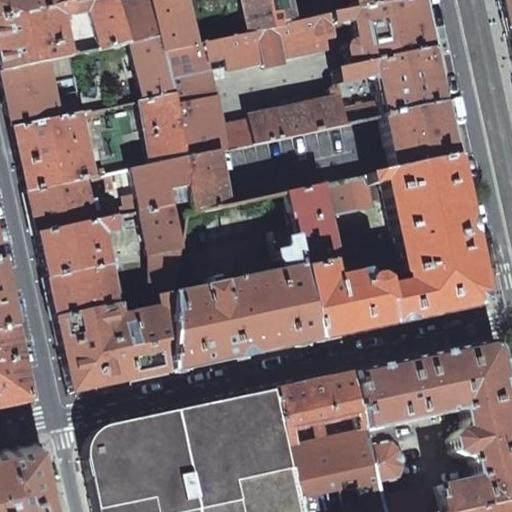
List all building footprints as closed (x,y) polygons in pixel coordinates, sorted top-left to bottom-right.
[(0,0),(0,19),(53,7),(51,0),(0,0)] [(86,12),(98,50),(111,47),(126,44),(112,0),(85,0),(68,4),(65,5),(69,16),(86,12)] [(112,0),(126,44),(154,38),(146,0),(145,0),(112,0)] [(154,38),(158,52),(192,45),(181,0),(145,0),(146,0),(154,38)] [(235,0),(243,34),(292,24),(289,9),(287,0),(235,0)] [(289,9),(292,24),(325,16),(339,13),(337,2),(333,0),(320,0),(321,2),(289,9)] [(341,64),(342,70),(344,69),(367,64),(427,52),(426,46),(420,19),(415,0),(402,0),(351,11),(339,13),(325,16),(328,26),(330,25),(335,24),(346,22),(350,39),(346,41),(342,42),(340,46),(339,49),(339,53),(341,64)] [(349,0),(351,11),(402,0),(349,0)] [(511,0),(497,0),(505,37),(511,35),(511,0)] [(0,71),(41,62),(64,58),(56,22),(69,19),(69,16),(65,5),(53,7),(0,19),(0,71)] [(200,44),(205,64),(220,61),(222,69),(259,61),(261,70),(278,66),(278,64),(276,58),(328,47),(332,38),(331,31),(330,25),(328,26),(325,16),(292,24),(243,34),(200,44)] [(126,44),(141,102),(169,97),(158,52),(154,38),(126,44)] [(169,97),(181,160),(213,153),(224,151),(219,129),(205,64),(200,44),(192,45),(158,52),(169,97)] [(375,102),(378,119),(439,106),(432,73),(427,52),(367,64),(370,79),(375,102)] [(0,93),(3,106),(8,130),(54,120),(49,95),(41,62),(0,71),(0,93)] [(340,126),(342,126),(376,119),(378,119),(375,102),(349,107),(345,85),(370,79),(367,64),(342,70),(333,72),(329,75),(332,88),(340,126)] [(244,124),(248,146),(340,126),(332,88),(328,89),(326,92),(326,97),(290,105),(291,110),(243,120),(244,124)] [(134,104),(146,167),(181,160),(169,97),(141,102),(134,104)] [(379,130),(388,172),(450,159),(444,132),(439,106),(378,119),(376,119),(379,130)] [(88,114),(74,117),(75,123),(90,120),(88,114)] [(16,167),(22,193),(80,181),(88,180),(86,173),(75,123),(74,117),(54,120),(8,130),(16,167)] [(342,126),(345,142),(371,137),(379,130),(376,119),(342,126)] [(219,129),(224,151),(231,150),(248,146),(244,124),(219,129)] [(183,190),(189,215),(225,207),(213,153),(181,160),(186,190),(183,190)] [(296,268),(312,342),(394,324),(472,308),(480,296),(464,223),(450,159),(388,172),(362,178),(364,187),(366,186),(376,185),(397,276),(399,276),(401,284),(381,288),(379,281),(371,276),(362,278),(362,274),(359,272),(329,279),(326,265),(325,262),(296,268)] [(132,197),(135,214),(166,208),(163,194),(183,190),(186,190),(181,160),(146,167),(126,171),(132,197)] [(102,169),(86,173),(88,180),(90,179),(104,177),(102,169)] [(90,179),(94,193),(112,189),(109,175),(104,177),(90,179)] [(330,185),(336,215),(370,207),(366,186),(364,187),(362,178),(330,185)] [(30,231),(31,236),(90,224),(88,215),(85,201),(80,181),(22,193),(30,231)] [(288,230),(296,268),(325,262),(326,265),(335,263),(319,187),(280,195),(288,230)] [(121,199),(124,216),(135,214),(132,197),(121,199)] [(85,201),(88,215),(92,214),(92,210),(94,209),(92,199),(85,201)] [(166,208),(174,247),(181,204),(166,208)] [(144,258),(147,300),(152,299),(167,296),(174,247),(166,208),(135,214),(144,258)] [(109,220),(112,234),(121,232),(118,218),(109,220)] [(45,299),(49,320),(112,307),(97,237),(112,234),(109,220),(90,224),(31,236),(36,258),(45,299)] [(167,296),(166,373),(241,357),(312,342),(296,268),(288,230),(265,235),(271,263),(280,271),(167,296)] [(0,329),(11,327),(3,292),(0,277),(0,329)] [(58,360),(66,394),(118,383),(166,373),(167,296),(152,299),(155,310),(115,318),(112,307),(49,320),(58,360)] [(0,408),(1,409),(28,403),(19,363),(11,327),(0,329),(0,408)] [(427,488),(432,511),(458,511),(472,509),(511,500),(511,442),(507,420),(493,353),(482,345),(420,359),(348,374),(360,429),(361,432),(392,425),(456,411),(460,432),(451,434),(446,441),(448,454),(456,459),(466,456),(471,479),(427,488)] [(267,391),(280,447),(288,445),(285,431),(348,417),(351,431),(360,429),(348,374),(311,382),(267,391)] [(80,461),(90,511),(293,511),(280,447),(267,391),(228,400),(182,410),(132,421),(102,427),(97,429),(90,432),(84,439),(82,442),(80,450),(80,461)] [(280,447),(293,511),(378,511),(376,500),(373,483),(365,449),(361,432),(360,429),(351,431),(348,417),(285,431),(288,445),(280,447)] [(373,483),(376,500),(406,493),(392,425),(361,432),(365,449),(387,444),(394,451),(398,467),(394,478),(373,483)] [(0,511),(51,511),(44,479),(36,442),(0,449),(0,511)] [(365,449),(373,483),(394,478),(398,467),(394,451),(387,444),(365,449)] [(376,500),(378,511),(432,511),(427,488),(406,493),(376,500)] [(511,511),(511,500),(472,509),(472,511),(511,511)]
